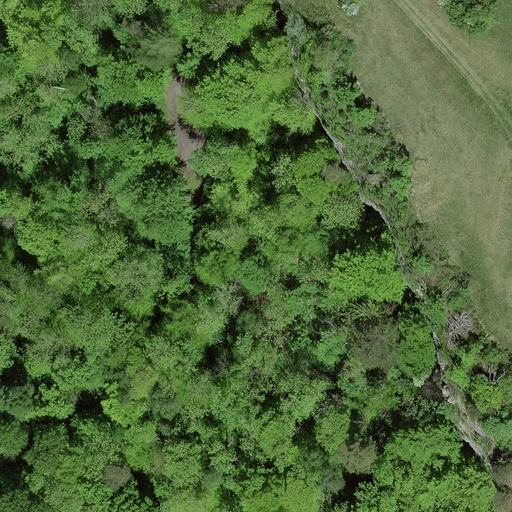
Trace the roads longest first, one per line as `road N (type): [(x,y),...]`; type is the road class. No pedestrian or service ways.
road 1 (track): [(399,0),(511,133)]
road 2 (track): [(164,0),(182,147)]
